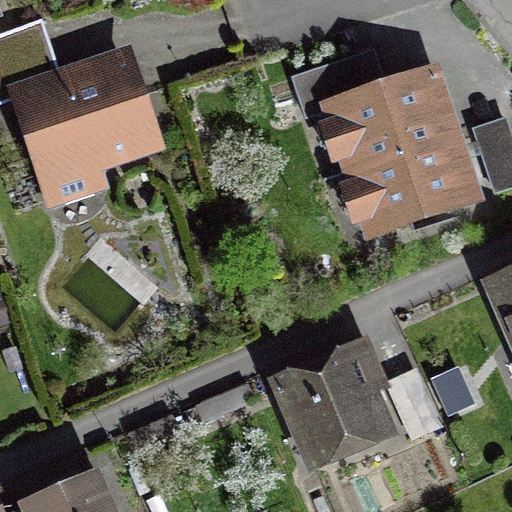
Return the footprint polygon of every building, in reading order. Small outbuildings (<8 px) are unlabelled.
[(42,25),(0,40),(0,100),(11,96),(43,187),(154,148),(122,60),(62,82),(42,25)] [(374,54),(296,79),(308,118),(334,109),(353,170),(457,138),(437,73),(385,89),(374,54)] [(457,138),(353,170),(373,235),(477,204),(457,138)] [(511,285),(496,292),(511,328),(511,285)] [(369,353),(279,388),(310,467),(385,438),(369,397),(384,392),(369,353)] [(25,511),(115,511),(100,475),(24,507),(25,511)]
